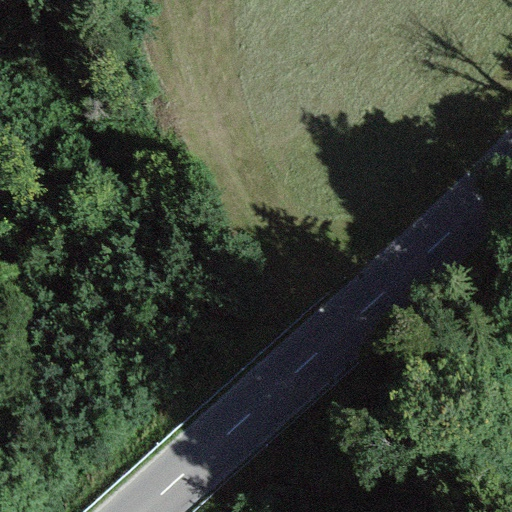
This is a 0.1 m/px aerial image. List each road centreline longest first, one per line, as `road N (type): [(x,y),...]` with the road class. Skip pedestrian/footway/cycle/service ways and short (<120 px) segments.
road 1 (tertiary): [(511,163),(293,377)]
road 2 (tertiary): [(142,511),(293,377)]
